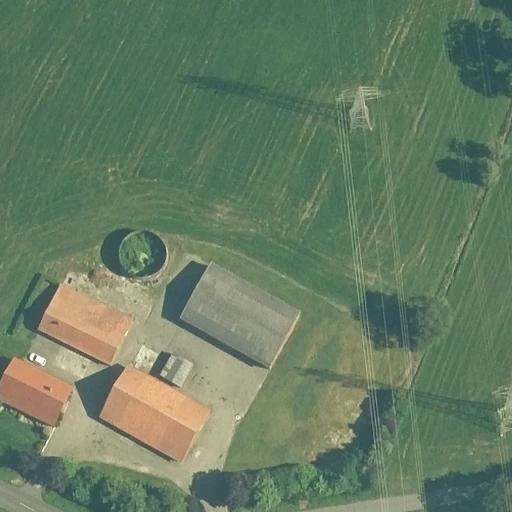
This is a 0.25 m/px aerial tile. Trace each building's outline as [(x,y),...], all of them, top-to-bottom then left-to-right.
[(248,27),(235,79),(299,95),(312,43),(248,27)] [(123,262),(125,272),(132,282),(146,287),(157,285),(168,276),(171,260),(164,246),(152,240),(136,242),(128,249),(123,262)] [(217,269),(185,326),(273,375),(305,318),(217,269)] [(60,296),(41,335),(115,370),(134,331),(60,296)] [(14,369),(0,396),(0,405),(56,433),(73,399),(14,369)] [(133,376),(107,424),(186,467),(212,418),(133,376)]
